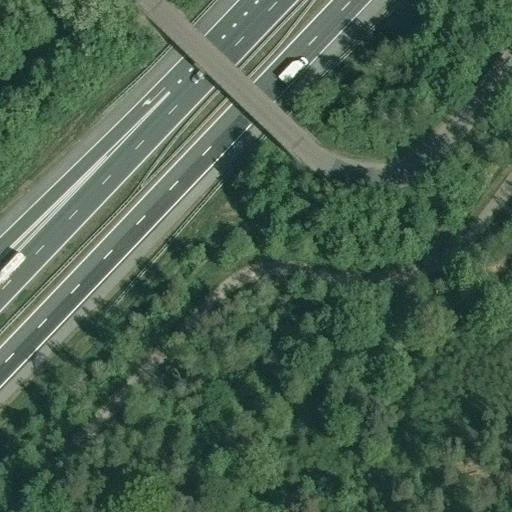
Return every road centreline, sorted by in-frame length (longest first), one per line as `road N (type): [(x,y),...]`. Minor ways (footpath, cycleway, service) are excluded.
road 1 (unclassified): [(17,511),(228,292),(277,276),(372,288),(402,283),(468,249),(511,199)]
road 2 (motorway): [(0,368),(351,0)]
road 3 (unclassified): [(511,56),(448,133),(407,166),(378,175),(343,171),(314,154),(151,0)]
road 4 (motorway): [(178,104),(0,292)]
road 5 (motorway): [(178,104),(38,209),(0,249)]
road 6 (motorway): [(280,0),(178,104)]
